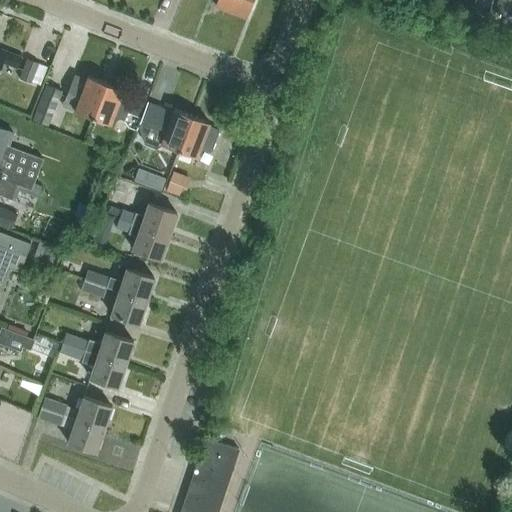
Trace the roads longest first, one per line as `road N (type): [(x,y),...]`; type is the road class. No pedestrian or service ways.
road 1 (residential): [(137,511),(278,90)]
road 2 (residential): [(278,90),(43,0)]
